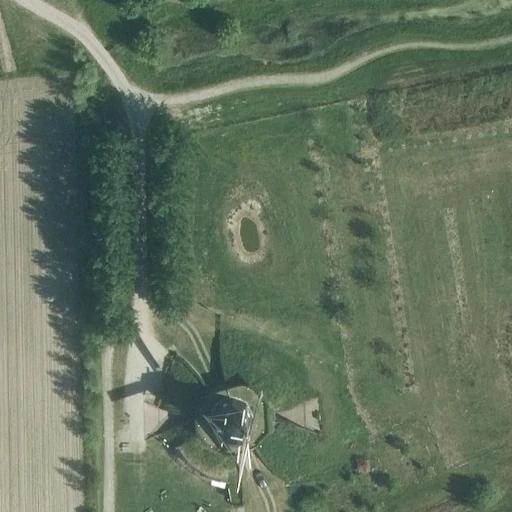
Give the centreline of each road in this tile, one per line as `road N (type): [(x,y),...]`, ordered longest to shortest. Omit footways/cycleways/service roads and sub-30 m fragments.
road 1 (track): [(32,0),(78,26),(138,105),(138,316)]
road 2 (track): [(138,316),(138,448)]
